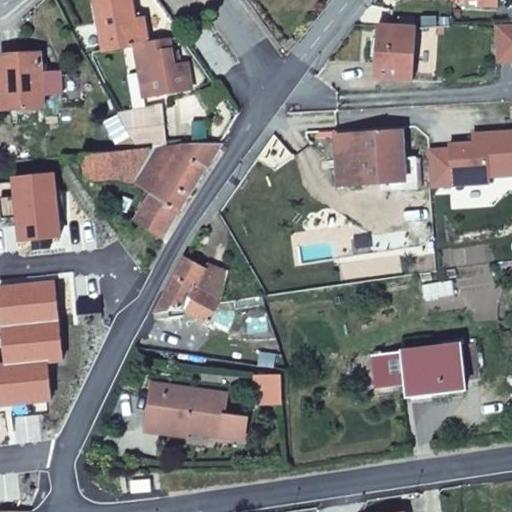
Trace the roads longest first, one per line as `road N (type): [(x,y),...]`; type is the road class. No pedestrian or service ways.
road 1 (residential): [(62,511),(62,467),(129,322),(276,93)]
road 2 (tertiary): [(511,457),(156,511)]
road 3 (residential): [(276,93),(354,0)]
